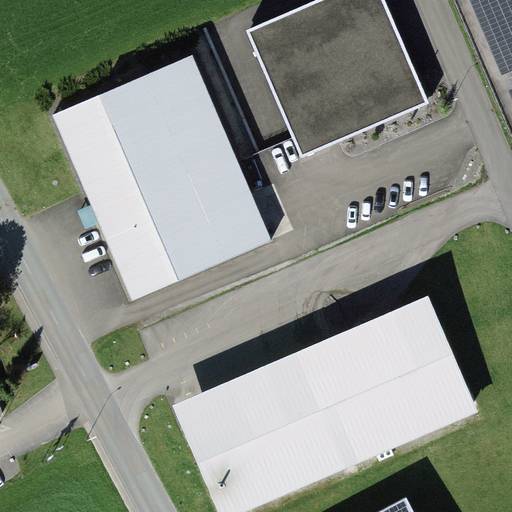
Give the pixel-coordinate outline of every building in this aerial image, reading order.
[(320,0),(246,32),(300,158),(429,103),(384,0),(320,0)] [(511,0),(471,0),(511,96),(511,0)] [(192,56),(52,115),(132,302),(272,242),(192,56)] [(289,139),(259,152),(272,180),(301,167),(289,139)] [(178,420),(217,511),(246,511),(480,413),(436,311),(178,420)] [(413,511),(406,497),(378,511),(413,511)]
